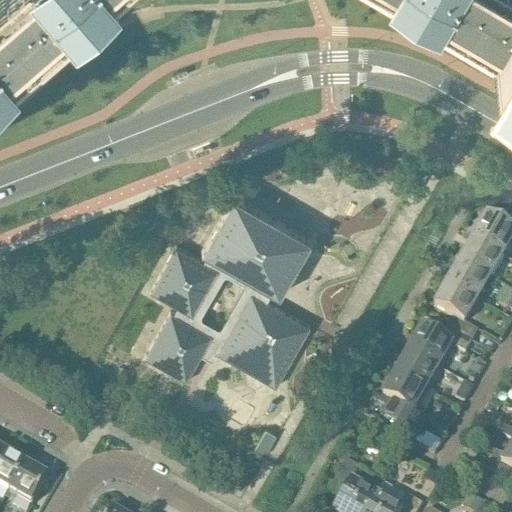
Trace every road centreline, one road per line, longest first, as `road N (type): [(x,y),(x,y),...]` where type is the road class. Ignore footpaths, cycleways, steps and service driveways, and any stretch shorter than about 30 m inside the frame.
road 1 (secondary): [(0,188),(198,108),(324,71),(413,81),(511,136)]
road 2 (residential): [(201,511),(133,471),(91,474)]
